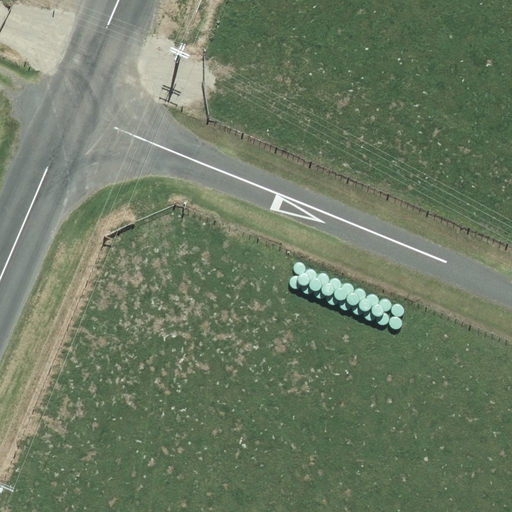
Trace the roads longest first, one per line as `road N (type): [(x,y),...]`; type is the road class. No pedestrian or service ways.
road 1 (unclassified): [(511,288),(78,106)]
road 2 (tertiary): [(78,106),(0,293)]
